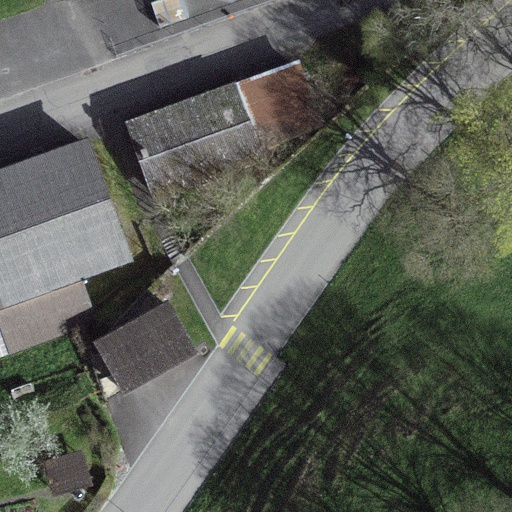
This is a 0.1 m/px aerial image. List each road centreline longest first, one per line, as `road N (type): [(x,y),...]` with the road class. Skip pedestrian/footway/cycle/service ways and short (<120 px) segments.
road 1 (residential): [(132,511),(367,181),(511,36)]
road 2 (residential): [(351,0),(0,128)]
